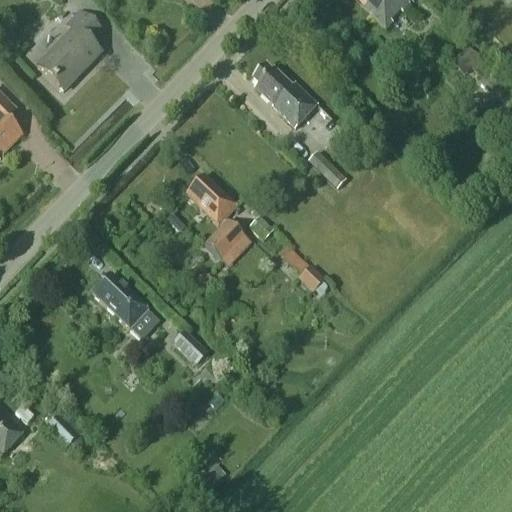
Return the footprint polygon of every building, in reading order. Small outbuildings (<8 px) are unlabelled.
[(385,33),(406,12),(416,2),(413,0),(359,0),(367,8),(363,11),(385,33)] [(37,70),(63,95),(99,57),(88,46),(99,34),(79,15),(67,28),(72,33),(37,70)] [(317,109),(294,87),(292,90),(273,72),(271,74),(267,70),(253,83),(258,88),(255,92),(273,110),(272,111),(295,133),(317,109)] [(511,94),(492,74),(480,86),(507,112),(511,106),(511,94)] [(0,155),(2,158),(21,138),(6,124),(15,114),(0,100),(0,155)] [(346,182),(318,155),(308,165),(336,192),(346,182)] [(184,198),(217,230),(235,211),(202,179),(184,198)] [(249,231),(264,245),(273,234),(259,220),(249,231)] [(226,224),(202,248),(219,264),(243,240),(226,224)] [(291,253),(283,261),(292,270),(300,262),(291,253)] [(310,270),(298,282),(311,295),(323,283),(310,270)] [(108,278),(90,297),(128,333),(146,314),(108,278)] [(207,357),(185,335),(173,347),(195,369),(207,357)] [(21,409),(14,417),(26,428),(33,420),(21,409)] [(0,460),(22,437),(0,415),(0,460)] [(78,439),(59,419),(45,432),(64,453),(78,439)] [(215,467),(202,480),(210,488),(223,476),(215,467)]
